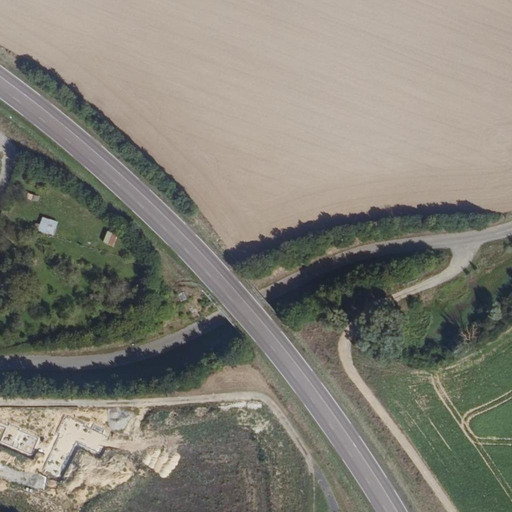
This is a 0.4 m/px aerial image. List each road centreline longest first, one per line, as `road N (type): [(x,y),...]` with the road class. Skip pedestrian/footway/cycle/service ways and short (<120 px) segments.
road 1 (primary): [(393,511),(351,444),(219,278),(132,191),(0,80)]
road 2 (unclassified): [(0,367),(89,363),(158,349),(330,264),(511,228)]
road 3 (track): [(453,511),(350,371),(343,342),(376,308),(458,264),(463,238)]
road 4 (track): [(0,403),(109,406),(251,396),(288,421),(307,450)]
